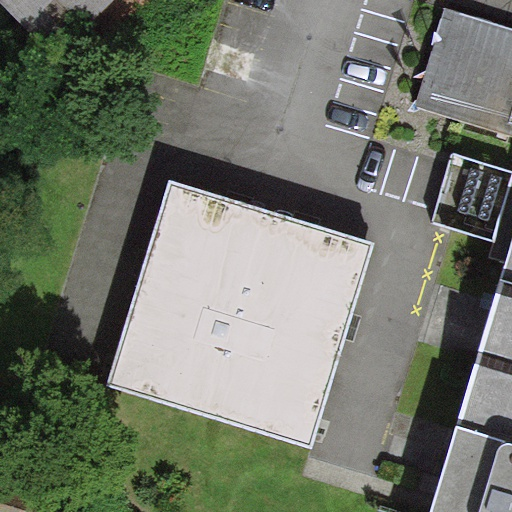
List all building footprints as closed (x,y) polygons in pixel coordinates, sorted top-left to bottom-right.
[(0,0),(0,10),(62,74),(137,0),(0,0)] [(511,140),(511,33),(442,12),(412,111),(511,140)] [(511,172),(455,162),(442,232),(506,244),(511,214),(511,172)] [(378,249),(171,188),(113,383),(320,443),(378,249)] [(511,306),(475,433),(511,444),(511,306)] [(511,511),(511,444),(475,433),(450,511),(511,511)]
